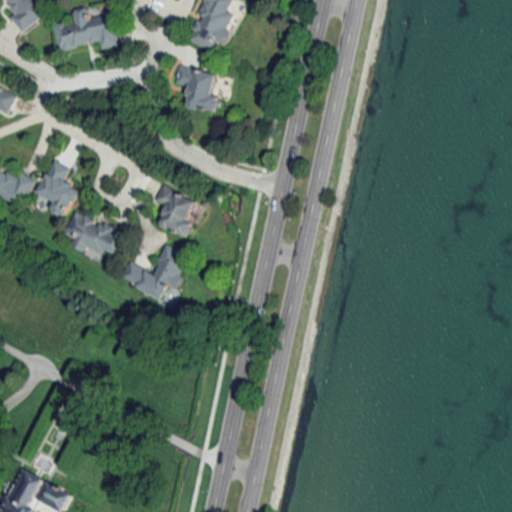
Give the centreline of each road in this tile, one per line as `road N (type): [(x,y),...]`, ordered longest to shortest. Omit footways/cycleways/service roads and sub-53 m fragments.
road 1 (secondary): [(244,511),(353,0)]
road 2 (secondary): [(319,0),(220,461)]
road 3 (residential): [(0,43),(56,80),(141,77),(152,88),(169,147),(220,172),(280,184)]
road 4 (residential): [(47,75),(42,112),(114,155),(119,177)]
road 5 (residential): [(160,42),(181,0),(135,8),(138,26),(160,42)]
